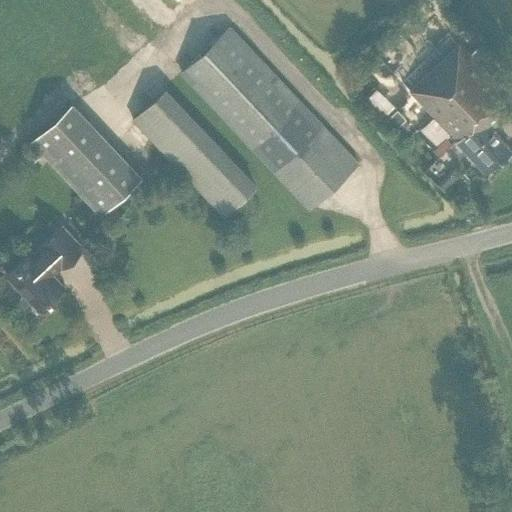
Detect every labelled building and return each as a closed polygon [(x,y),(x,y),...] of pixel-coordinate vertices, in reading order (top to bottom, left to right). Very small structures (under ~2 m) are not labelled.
[(179,73),(308,208),(356,163),(227,27),(179,73)] [(511,97),(458,43),(408,90),(456,141),(455,141),(485,173),(510,149),(490,128),(503,115),(502,113),(511,102),(511,97)] [(369,92),(388,108),(402,91),(383,75),(369,92)] [(163,89),(131,119),(139,128),(147,136),(148,137),(223,216),(255,186),(163,89)] [(29,143),(100,215),(141,176),(69,104),(29,143)] [(397,109),(387,118),(396,128),(406,119),(397,109)] [(139,128),(131,135),(140,145),(148,137),(147,136),(139,128)] [(451,173),(438,184),(444,190),(457,178),(451,173)] [(61,226),(41,245),(41,246),(32,254),(30,251),(5,275),(38,310),(63,286),(50,273),(59,264),(62,267),(82,248),(61,226)]
